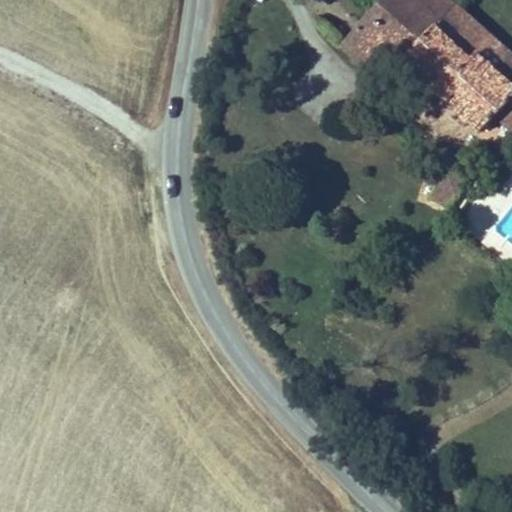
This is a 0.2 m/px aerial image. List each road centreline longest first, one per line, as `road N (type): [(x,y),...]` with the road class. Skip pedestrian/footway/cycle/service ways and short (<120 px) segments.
road 1 (tertiary): [(198,0),(186,154),(191,263),(230,334),(283,404),(387,511)]
road 2 (track): [(0,55),(186,154)]
